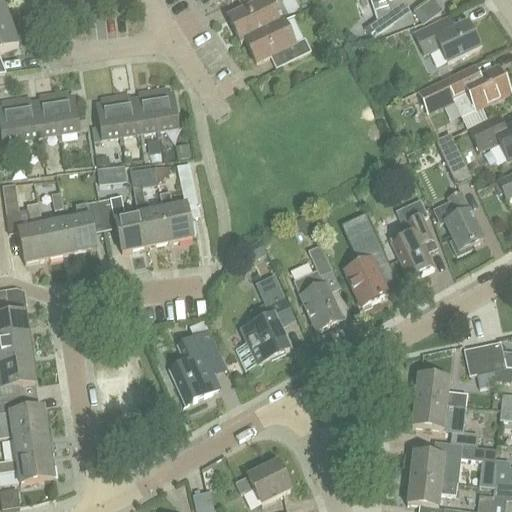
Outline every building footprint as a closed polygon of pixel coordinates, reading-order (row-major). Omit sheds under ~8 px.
[(241,45),(245,43),(279,26),(268,3),(267,2),(258,6),(255,0),(241,0),(246,12),(229,20),(241,45)] [(424,27),(442,14),(433,3),(415,16),(424,27)] [(0,6),(0,31),(10,28),(2,6),(0,6)] [(372,41),(393,26),(386,16),(365,31),(372,41)] [(449,22),(440,26),(414,38),(423,58),(440,51),(447,66),(480,51),(468,25),(454,32),(449,22)] [(294,48),(283,25),(279,26),(245,43),(257,67),(283,54),(289,66),(311,55),(305,43),(294,48)] [(0,56),(18,49),(10,28),(0,31),(0,56)] [(351,50),(357,41),(347,34),(341,43),(351,50)] [(342,52),(327,61),(333,70),(347,61),(342,52)] [(498,75),(497,73),(464,89),(459,78),(418,97),(429,119),(454,107),(461,121),(510,98),(504,86),(507,82),(503,74),(498,75)] [(167,97),(166,92),(152,94),(159,135),(179,132),(173,96),(167,97)] [(68,100),(68,94),(54,97),(60,138),(79,135),(77,123),(74,99),(68,100)] [(140,138),(159,135),(152,94),(139,96),(140,102),(135,102),(140,138)] [(41,141),(60,138),(54,97),(40,99),(40,104),(35,105),(41,141)] [(129,103),(129,98),(115,100),(122,141),(140,138),(135,102),(129,103)] [(31,105),(30,100),(16,102),(22,143),(41,141),(35,105),(31,105)] [(122,141),(115,100),(101,102),(102,107),(97,108),(100,129),(102,144),(122,141)] [(0,146),(2,146),(22,143),(16,102),(2,104),(3,110),(0,110),(0,131),(0,132),(0,131),(0,146)] [(511,129),(504,133),(498,119),(469,132),(480,154),(500,145),(508,165),(511,163),(511,129)] [(79,135),(86,134),(85,130),(84,122),(77,123),(79,135)] [(460,187),(471,181),(450,137),(436,144),(455,185),(460,187)] [(188,149),(175,151),(178,164),(190,162),(188,149)] [(98,170),(109,169),(108,161),(97,162),(98,170)] [(183,200),(195,198),(189,168),(176,170),(183,200)] [(98,189),(112,188),(110,173),(96,174),(98,189)] [(141,189),(137,173),(129,174),(132,191),(134,191),(137,206),(139,218),(146,251),(170,246),(163,213),(162,213),(148,216),(142,189),(141,189)] [(511,177),(498,184),(507,202),(511,199),(511,177)] [(15,188),(2,190),(6,216),(18,215),(15,188)] [(173,211),(170,196),(159,198),(162,213),(163,213),(170,246),(193,241),(193,238),(196,236),(195,226),(190,226),(187,208),(173,211)] [(445,225),(454,245),(450,247),(456,261),(471,254),(469,250),(483,243),(460,196),(448,201),(457,219),(445,225)] [(55,214),(64,212),(61,197),(52,199),(55,214)] [(126,221),(122,201),(100,205),(106,234),(117,232),(122,255),(146,251),(139,218),(126,221)] [(409,284),(434,272),(424,252),(436,246),(424,221),(428,219),(420,202),(407,209),(413,222),(406,226),(409,232),(389,242),(409,284)] [(106,234),(100,205),(88,208),(87,207),(75,209),(78,222),(66,224),(73,256),(97,252),(94,236),(106,234)] [(49,261),(73,256),(66,224),(42,229),(49,261)] [(49,261),(42,229),(18,234),(19,237),(25,266),(49,261)] [(362,310),(388,298),(376,273),(389,267),(373,234),(360,239),(366,252),(356,256),(360,266),(345,273),(362,310)] [(246,269),(266,258),(259,245),(239,256),(246,269)] [(316,336),(342,324),(322,279),(332,274),(320,248),(307,254),(316,275),(293,286),(316,336)] [(278,331),(293,324),(282,300),(273,280),(255,289),(264,309),(251,314),(257,327),(242,334),(248,346),(235,352),(245,374),(258,368),(288,354),(278,331)] [(7,306),(0,306),(0,344),(28,340),(25,315),(9,318),(7,306)] [(186,408),(219,393),(206,364),(219,358),(209,335),(204,324),(188,331),(193,342),(178,348),(186,366),(176,370),(183,384),(176,387),(186,408)] [(0,368),(32,364),(28,340),(0,344),(0,368)] [(501,346),(500,346),(476,351),(482,377),(495,374),(506,372),(503,356),(501,346)] [(482,377),(476,351),(465,353),(464,354),(470,379),(476,378),(479,393),(494,390),(495,374),(482,377)] [(0,405),(21,402),(19,390),(35,388),(32,364),(0,368),(0,381),(0,384),(0,383),(0,405)] [(466,410),(467,399),(447,397),(449,383),(417,379),(414,405),(466,410)] [(501,411),(511,412),(511,399),(502,398),(501,411)] [(23,414),(21,402),(0,405),(0,442),(13,441),(13,440),(46,435),(43,411),(23,414)] [(477,451),(478,438),(462,436),(466,410),(414,405),(411,430),(452,435),(450,448),(477,451)] [(511,412),(501,411),(500,423),(511,424),(511,412)] [(48,445),(46,435),(13,440),(13,441),(16,463),(50,459),(50,458),(54,457),(52,445),(48,445)] [(495,470),(496,453),(477,451),(450,448),(449,460),(487,464),(487,469),(489,470),(488,491),(493,492),(495,470)] [(440,486),(443,460),(413,457),(409,482),(440,486)] [(16,465),(0,467),(0,478),(18,476),(20,488),(53,483),(50,459),(16,463),(16,465)] [(290,494),(276,466),(247,480),(248,480),(235,487),(241,497),(253,491),(261,508),(290,494)] [(511,475),(496,474),(494,487),(507,488),(511,488),(511,475)] [(419,509),(437,511),(439,498),(455,500),(456,488),(440,486),(409,482),(406,508),(419,509)] [(479,499),(477,511),(490,511),(492,501),(479,499)]
